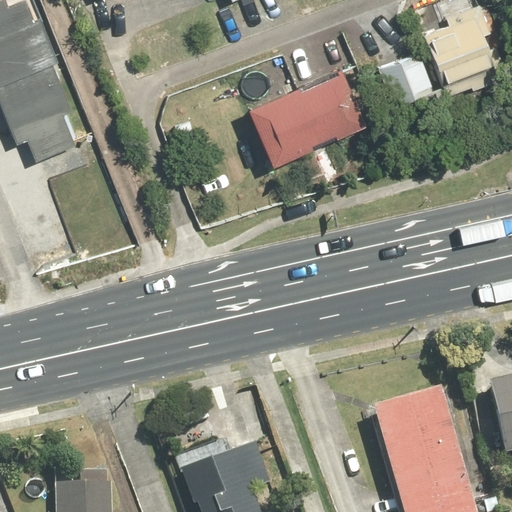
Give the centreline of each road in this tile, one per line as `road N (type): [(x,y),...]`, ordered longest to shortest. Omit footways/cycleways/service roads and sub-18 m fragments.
road 1 (secondary): [(91,341),(511,254)]
road 2 (residential): [(155,511),(91,341)]
